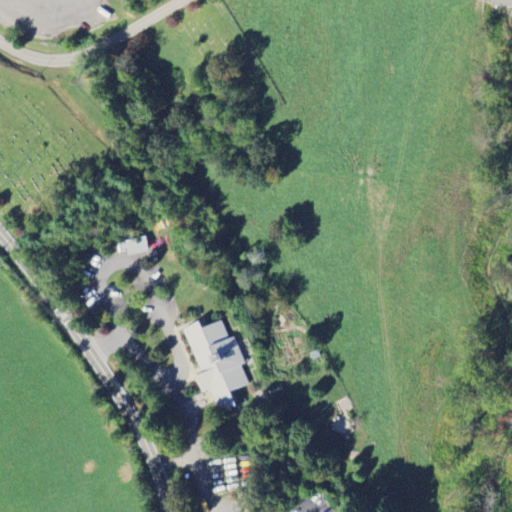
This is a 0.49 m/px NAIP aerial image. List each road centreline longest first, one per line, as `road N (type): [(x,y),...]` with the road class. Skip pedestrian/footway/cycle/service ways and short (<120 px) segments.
road 1 (tertiary): [(0,235),(132,418),(167,511)]
road 2 (residential): [(0,42),(64,61),(178,0)]
